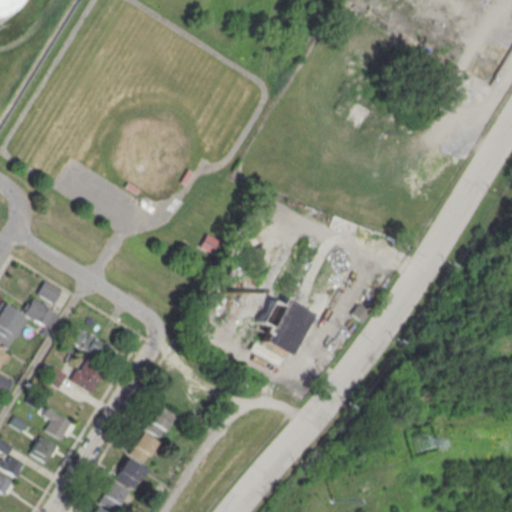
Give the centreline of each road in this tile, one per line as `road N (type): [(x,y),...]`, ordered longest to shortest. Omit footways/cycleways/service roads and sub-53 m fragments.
road 1 (residential): [(511,120),(355,364),(230,511)]
road 2 (residential): [(46,511),(161,326)]
road 3 (residential): [(161,326),(11,231)]
